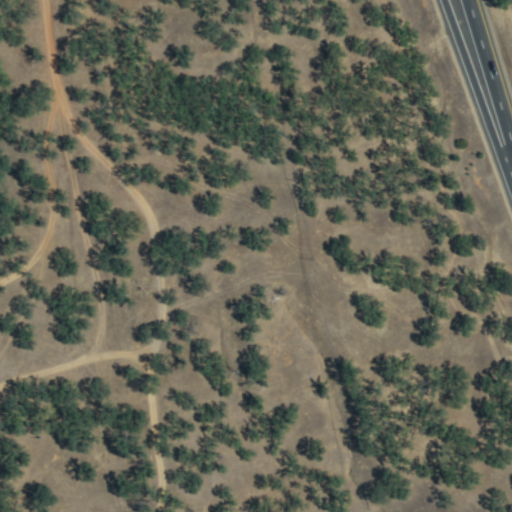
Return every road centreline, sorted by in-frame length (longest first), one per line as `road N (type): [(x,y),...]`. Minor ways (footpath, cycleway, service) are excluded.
road 1 (motorway): [(442,0),(511,175)]
road 2 (motorway): [(468,0),(511,139)]
